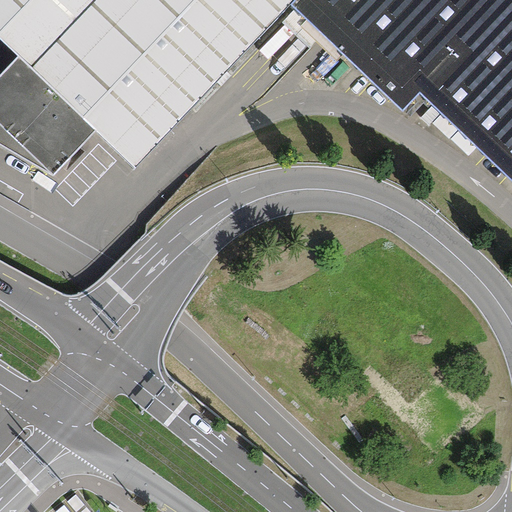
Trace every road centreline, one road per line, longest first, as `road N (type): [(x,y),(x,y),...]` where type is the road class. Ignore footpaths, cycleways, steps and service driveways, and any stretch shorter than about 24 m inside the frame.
road 1 (unclassified): [(511,317),(415,216),(349,185),(291,184),(219,210),(101,347)]
road 2 (unclassified): [(96,280),(217,373),(368,511)]
road 3 (primary): [(297,511),(101,347)]
road 4 (primary): [(44,413),(194,511)]
road 5 (primary): [(101,347),(0,282)]
